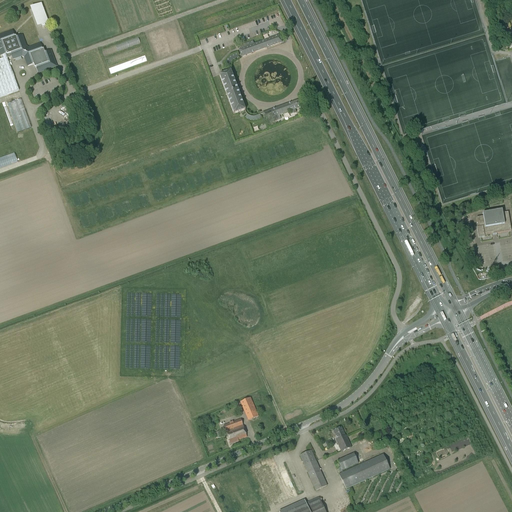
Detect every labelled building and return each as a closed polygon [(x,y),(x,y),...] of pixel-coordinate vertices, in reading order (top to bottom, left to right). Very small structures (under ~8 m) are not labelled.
[(41,3),(30,7),(37,27),(39,26),(40,29),(41,29),(41,26),(49,23),(41,3)] [(0,97),(19,90),(5,54),(6,54),(7,54),(7,55),(10,54),(12,60),(22,56),(22,57),(24,58),(24,57),(28,67),(33,64),(35,68),(36,67),(38,73),(56,66),(50,50),(44,52),(43,49),(42,49),(40,44),(28,48),(26,47),(22,35),(16,37),(16,36),(15,37),(12,31),(0,35),(0,53),(1,56),(2,55),(4,60),(0,61),(0,97)] [(505,36),(503,36),(504,42),(507,41),(509,50),(511,48),(511,38),(511,34),(505,36)] [(240,49),(239,50),(241,57),(282,43),(279,35),(254,44),(253,41),(239,46),(240,49)] [(225,65),(225,66),(229,66),(229,65),(230,64),(230,63),(231,62),(231,61),(232,61),(233,60),(234,60),(235,59),(239,58),(237,53),(235,54),(234,54),(232,55),(231,56),(229,57),(227,58),(227,59),(226,60),(226,61),(225,62),(225,63),(225,64),(225,65)] [(495,60),(499,73),(506,71),(502,58),(495,60)] [(230,71),(219,75),(234,114),(245,110),(230,71)] [(22,100),(8,105),(18,133),(31,129),(22,100)] [(299,100),(263,114),(265,121),(268,120),(269,123),(275,121),(274,121),(281,119),(280,115),(293,111),(294,113),(296,112),(295,110),(302,107),(299,100)] [(0,168),(17,163),(14,153),(0,157),(0,168)] [(483,216),(476,217),(478,227),(477,227),(478,238),(484,237),(484,236),(511,231),(508,212),(502,213),(502,210),(482,213),(483,216)] [(249,421),(258,417),(250,398),(241,402),(249,421)] [(229,440),(230,444),(238,441),(238,440),(246,437),(245,434),(246,434),(241,419),(224,425),(229,440)] [(345,435),(345,436),(341,428),(333,431),(336,439),(335,440),(341,452),(351,448),(345,435)] [(311,451),(300,456),(315,491),(327,486),(311,451)] [(339,465),(342,471),(358,463),(354,454),(337,462),(339,465)] [(383,455),(339,475),(345,489),(389,470),(383,455)] [(278,473),(288,498),(296,495),(284,464),(277,467),(279,472),(278,473)] [(281,484),(275,487),(282,502),(288,499),(281,484)] [(325,511),(319,497),(306,503),(304,499),(278,511),(325,511)]
